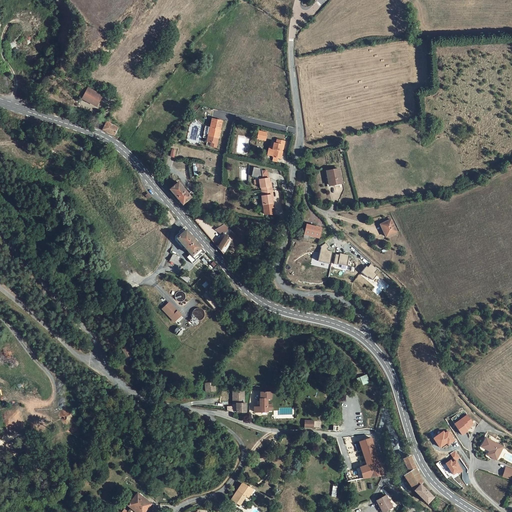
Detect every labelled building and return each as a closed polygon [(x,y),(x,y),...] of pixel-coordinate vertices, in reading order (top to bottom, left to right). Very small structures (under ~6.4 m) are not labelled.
[(100,93),(86,86),(82,96),(95,103),(100,93)] [(207,142),(208,142),(213,143),(212,146),(218,147),(223,120),(212,118),(210,127),(205,126),(202,138),(208,139),(207,142)] [(118,127),(106,121),(102,129),(114,135),(118,127)] [(283,160),(284,153),(282,153),(283,150),(285,150),(286,142),(279,140),(278,144),(276,144),(275,147),(273,147),(271,154),(276,155),(275,158),(283,160)] [(339,170),(327,172),(330,186),(342,184),(339,170)] [(272,196),(274,196),(273,186),(271,186),(271,182),(270,178),(262,179),(263,196),(262,196),(263,205),(264,204),(265,214),(272,215),(275,214),(272,199),(272,196)] [(176,181),(166,190),(178,203),(179,202),(180,204),(190,194),(188,191),(185,192),(176,181)] [(390,220),(381,226),(387,237),(397,232),(390,220)] [(309,224),(305,235),(319,239),(323,229),(309,224)] [(198,253),(201,248),(183,229),(182,230),(181,229),(179,231),(180,232),(175,238),(190,255),(195,250),(198,253)] [(225,236),(216,247),(221,253),(234,238),(235,239),(237,237),(233,233),(229,239),(225,236)] [(326,242),(320,246),(321,248),(318,261),(330,264),(332,251),(328,250),(327,248),(329,247),(326,242)] [(349,255),(340,253),(339,255),(336,254),(333,263),(338,264),(347,266),(349,255)] [(181,265),(184,259),(174,254),(171,261),(181,265)] [(367,265),(362,272),(369,277),(370,276),(374,279),(378,274),(376,272),(378,268),(372,263),(369,266),(367,265)] [(168,301),(162,308),(173,320),(174,319),(177,322),(183,317),(168,301)] [(126,344),(120,347),(125,357),(131,355),(126,344)] [(359,386),(370,382),(367,374),(356,378),(359,386)] [(213,382),(204,383),(206,392),(214,390),(213,382)] [(268,399),(270,399),(271,390),(259,390),(258,405),(252,405),(252,410),(267,410),(268,399)] [(243,392),(232,392),(232,403),(235,403),(235,412),(235,413),(239,414),(239,412),(244,412),(245,403),(243,403),(243,392)] [(474,424),(468,416),(455,424),(463,435),(468,431),(467,430),(471,428),(470,427),(474,424)] [(491,448),(490,450),(488,454),(497,459),(504,446),(486,436),(484,440),(486,442),(485,444),(491,448)] [(363,478),(369,476),(385,475),(375,437),(362,441),(368,465),(358,469),(358,474),(362,473),(363,478)] [(454,459),(446,464),(453,475),(457,472),(458,474),(462,471),(456,461),(460,458),(456,451),(451,454),(454,459)] [(408,484),(413,492),(420,485),(422,483),(409,456),(403,459),(409,471),(403,475),(406,480),(404,481),(406,485),(408,484)] [(251,468),(258,474),(263,468),(256,462),(251,468)] [(511,473),(511,469),(506,467),(503,475),(510,478),(511,473)] [(244,504),(255,488),(244,481),(234,498),(244,504)] [(432,497),(420,485),(413,492),(411,495),(415,499),(418,496),(427,504),(432,497)] [(137,511),(141,508),(139,507),(141,503),(139,502),(142,498),(137,494),(127,507),(131,509),(128,511),(125,511),(124,511),(122,511),(137,511)] [(393,506),(387,495),(377,501),(382,511),(393,506)] [(434,495),(432,497),(427,504),(430,506),(437,498),(434,495)] [(145,511),(151,504),(142,498),(139,502),(141,503),(139,507),(141,508),(137,511),(145,511)] [(255,508),(259,501),(254,498),(249,505),(255,508)]
